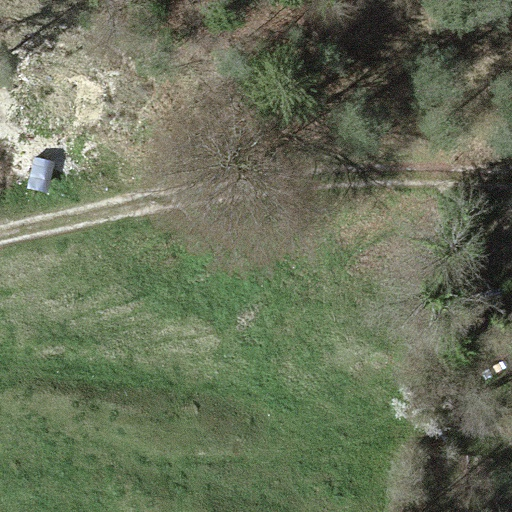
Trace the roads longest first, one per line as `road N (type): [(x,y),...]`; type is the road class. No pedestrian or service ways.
road 1 (track): [(0,243),(168,203),(398,184),(511,189)]
road 2 (track): [(303,419),(511,447)]
